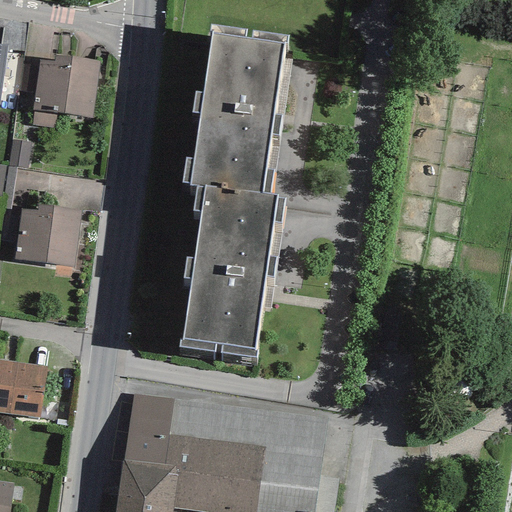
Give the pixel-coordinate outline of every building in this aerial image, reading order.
[(284,43),(211,32),(202,92),(194,91),(191,111),(200,113),(192,159),(186,158),(182,181),(190,182),(189,186),(196,187),(204,188),(204,184),(261,193),(269,194),(273,170),(265,168),(270,134),(277,135),(280,115),(273,114),(284,43)] [(55,62),(39,60),(33,111),(57,113),(92,117),(98,61),(56,56),(55,62)] [(55,128),(57,113),(33,111),(32,126),(55,128)] [(30,143),(12,140),(8,166),(27,169),(30,143)] [(276,195),(269,194),(261,193),(204,184),(204,188),(196,187),(193,209),(201,211),(193,257),(187,256),(183,277),(191,278),(182,339),(179,338),(178,346),(214,351),(215,343),(222,344),(221,352),(256,358),(257,349),(254,349),(266,275),(272,276),(275,257),(267,256),(273,221),(279,222),(282,199),(276,198),(276,195)] [(39,212),(21,209),(15,259),(73,267),(81,211),(40,206),(39,212)] [(47,366),(0,360),(0,412),(39,418),(47,366)] [(172,398),(133,394),(125,459),(164,464),(168,435),(172,398)] [(326,417),(172,398),(168,435),(263,447),(255,511),(314,511),(319,476),(326,417)] [(255,511),(263,447),(168,435),(164,464),(178,466),(172,509),(200,511),(255,511)] [(164,464),(125,459),(122,458),(114,511),(171,511),(172,509),(178,466),(164,464)] [(334,511),(339,479),(319,476),(314,511),(334,511)] [(9,511),(13,483),(0,481),(0,511),(9,511)]
